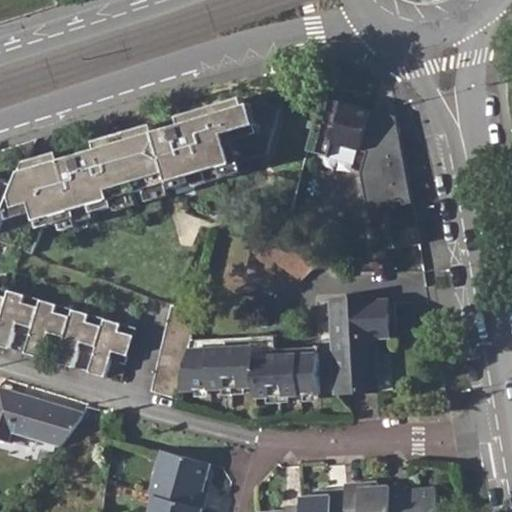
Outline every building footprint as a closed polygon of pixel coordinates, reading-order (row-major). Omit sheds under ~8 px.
[(297,63),(270,67),(272,77),(298,73),(297,68),(297,63)] [(304,111),(315,114),(320,96),(309,93),(304,111)] [(0,241),(32,254),(42,228),(164,192),(159,177),(169,174),(173,189),(195,182),(193,175),(244,160),(269,152),(281,105),(261,100),(247,104),(244,96),(180,116),(182,123),(156,131),(159,141),(149,144),(144,126),(107,138),(112,155),(102,158),(99,148),(62,159),(53,162),(50,170),(27,161),(17,184),(0,228),(0,241)] [(397,116),(322,96),(307,151),(330,157),(333,143),(367,152),(362,174),(376,252),(421,244),(397,116)] [(154,124),(144,126),(149,144),(159,141),(156,131),(154,124)] [(97,141),(99,148),(102,158),(112,155),(107,138),(97,141)] [(60,151),(27,161),(50,170),(53,162),(62,159),(60,151)] [(193,175),(195,182),(196,186),(247,171),(244,160),(193,175)] [(0,228),(17,184),(0,177),(0,228)] [(253,240),(246,265),(284,276),(291,250),(253,240)] [(291,250),(284,276),(298,279),(323,259),(291,250)] [(129,355),(137,329),(0,287),(0,317),(1,317),(0,321),(0,345),(10,348),(18,322),(33,327),(25,353),(42,358),(50,332),(65,336),(57,362),(74,367),(82,341),(97,346),(89,372),(106,377),(114,351),(129,355)] [(335,304),(335,397),(377,397),(377,344),(391,344),(391,306),(335,304)] [(254,346),(189,346),(180,387),(254,387),(255,397),(320,397),(319,356),(281,356),(282,375),(275,375),(275,356),(254,356),(254,346)] [(9,430),(59,447),(59,446),(79,419),(83,414),(36,398),(35,402),(0,390),(0,438),(5,440),(9,430)] [(83,414),(79,419),(111,430),(113,414),(89,406),(83,414)] [(156,498),(204,511),(208,495),(203,494),(210,466),(161,452),(151,497),(156,498)] [(394,511),(392,488),(380,488),(379,482),(346,485),(347,490),(348,511),(394,511)] [(394,511),(439,511),(438,489),(410,491),(409,487),(392,488),(394,511)] [(302,506),(302,511),(348,511),(347,490),(315,492),(316,497),(302,497),(302,506)] [(203,511),(204,511),(156,498),(151,511),(203,511)]
